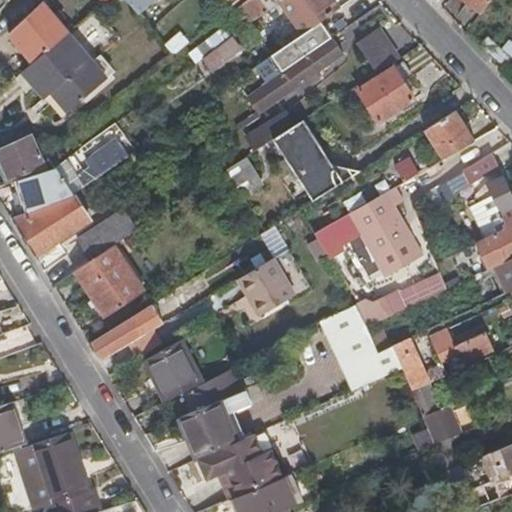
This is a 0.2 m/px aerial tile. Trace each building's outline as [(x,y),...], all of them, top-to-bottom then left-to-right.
[(124,0),(138,16),(157,0),(124,0)] [(251,0),(245,5),(257,20),(282,1),(284,0),(251,0)] [(322,21),(340,9),(333,0),(284,0),(282,1),(305,33),(322,21)] [(464,0),(482,13),(492,0),(464,0)] [(10,34),(34,63),(69,34),(43,3),(10,34)] [(77,30),(93,52),(113,38),(96,16),(77,30)] [(334,37),(322,21),(305,33),(271,57),(281,73),(334,37)] [(199,49),(206,58),(217,50),(234,37),(239,34),(234,28),(230,31),(227,28),(199,49)] [(377,73),(399,59),(381,29),(359,45),(377,73)] [(183,32),(166,45),(175,56),(191,44),(183,32)] [(34,63),(24,72),(61,119),(107,80),(69,34),(34,63)] [(243,50),(234,37),(217,50),(226,63),(243,50)] [(247,96),(258,113),(303,82),(306,86),(321,75),(318,71),(344,53),(334,37),(281,73),(247,96)] [(415,76),(405,61),(361,90),(381,122),(415,100),(404,83),(415,76)] [(8,77),(12,82),(17,78),(13,73),(8,77)] [(444,160),(476,142),(457,112),(426,131),(444,160)] [(248,138),(257,151),(274,140),(296,126),(287,113),(248,138)] [(315,201),(362,171),(312,161),(315,147),(323,148),(304,120),(296,126),(274,140),(315,201)] [(31,135),(0,148),(0,158),(10,179),(44,166),(31,135)] [(88,166),(74,177),(82,189),(127,158),(114,140),(85,162),(88,166)] [(491,154),(464,171),(470,184),(499,168),(491,154)] [(406,182),(421,174),(412,159),(397,168),(406,182)] [(228,172),(245,199),(264,187),(247,160),(228,172)] [(82,189),(74,177),(64,162),(56,168),(74,194),(82,189)] [(74,194),(56,168),(18,180),(29,213),(74,194)] [(487,184),(493,196),(508,227),(511,225),(511,194),(503,176),(487,184)] [(399,204),(391,191),(351,214),(387,277),(424,256),(396,206),(399,204)] [(68,223),(73,231),(91,220),(74,194),(29,213),(17,218),(40,253),(61,240),(56,232),(68,223)] [(508,227),(493,196),(473,206),(488,238),(508,227)] [(124,209),(78,240),(92,259),(138,229),(124,209)] [(61,240),(73,231),(68,223),(56,232),(61,240)] [(478,243),(491,269),(494,267),(511,258),(511,225),(508,227),(488,238),(478,243)] [(341,254),(344,252),(330,227),(315,235),(330,260),(335,269),(346,262),(341,254)] [(145,292),(115,245),(75,272),(105,318),(145,292)] [(511,258),(494,267),(507,293),(511,291),(511,258)] [(273,260),(238,280),(250,300),(254,298),(264,315),(295,296),(273,260)] [(356,305),(323,322),(333,344),(369,327),(356,305)] [(93,341),(105,360),(140,339),(134,327),(143,321),(146,325),(150,323),(142,311),(93,341)] [(448,329),(430,337),(438,354),(486,332),(482,325),(453,339),(448,329)] [(333,344),(353,392),(405,369),(395,345),(391,347),(381,351),(372,334),(369,327),(333,344)] [(381,351),(391,347),(383,330),(372,334),(381,351)] [(442,363),(452,359),(459,355),(462,362),(463,363),(493,349),(486,332),(438,354),(442,363)] [(410,338),(395,345),(405,369),(420,362),(410,338)] [(147,364),(184,343),(183,342),(146,362),(147,364)] [(204,382),(184,343),(147,364),(166,401),(204,382)] [(455,366),(462,362),(459,355),(452,359),(455,366)] [(429,383),(448,375),(443,366),(425,374),(420,362),(405,369),(413,390),(429,383)] [(233,371),(187,392),(196,410),(217,400),(253,383),(250,376),(238,382),(233,371)] [(166,402),(187,392),(204,383),(204,382),(166,401),(166,402)] [(439,410),(429,383),(413,390),(424,417),(439,410)] [(218,401),(217,400),(196,410),(181,417),(200,458),(247,437),(236,411),(251,404),(245,390),(218,401)] [(449,438),(459,434),(451,413),(465,406),(463,400),(439,410),(424,417),(435,444),(449,438)] [(18,420),(12,403),(0,406),(0,451),(22,445),(14,421),(18,420)] [(98,511),(101,511),(94,488),(87,490),(69,433),(15,451),(35,509),(47,505),(49,511),(98,511)] [(218,476),(229,501),(236,498),(284,477),(271,448),(263,452),(255,434),(247,437),(200,458),(199,458),(209,480),(218,476)] [(446,472),(461,466),(449,438),(435,444),(440,455),(446,472)] [(511,444),(461,466),(446,472),(448,474),(455,493),(469,488),(465,479),(477,474),(476,471),(486,463),(492,478),(511,470),(511,444)] [(446,472),(440,455),(423,463),(431,482),(448,474),(446,472)] [(473,510),(511,494),(511,470),(492,478),(496,488),(486,492),(488,498),(471,505),(473,510)] [(279,511),(287,509),(302,502),(291,475),(284,477),(236,498),(241,511),(279,511)]
